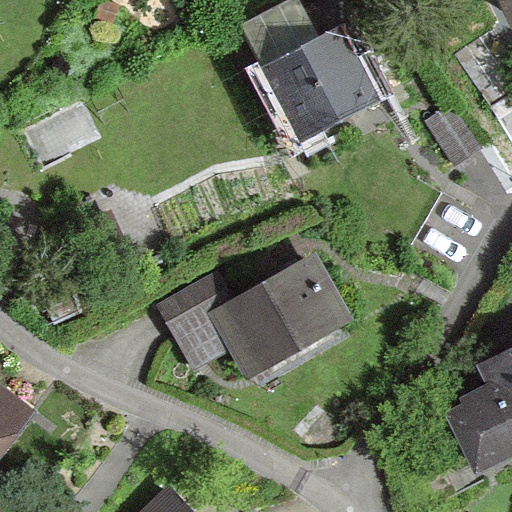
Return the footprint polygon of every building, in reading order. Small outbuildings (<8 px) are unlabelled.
[(294,141),(373,101),(337,31),(349,25),(336,0),(328,0),(296,16),(292,7),(239,34),(294,141)] [(511,0),(500,0),(510,21),(511,19),(511,0)] [(450,56),(486,110),(511,92),(511,67),(487,31),(450,56)] [(451,167),(476,151),(447,107),(422,123),(451,167)] [(155,309),(172,339),(216,314),(250,374),(338,324),(302,262),(228,305),(212,276),(155,309)] [(511,334),(498,341),(505,354),(481,367),(492,387),(461,403),(465,411),(448,420),(472,467),(511,446),(511,334)] [(0,446),(22,418),(0,400),(0,446)] [(183,511),(169,497),(153,511),(183,511)]
